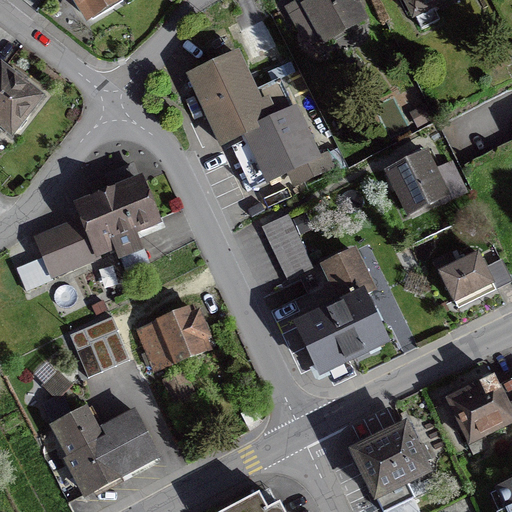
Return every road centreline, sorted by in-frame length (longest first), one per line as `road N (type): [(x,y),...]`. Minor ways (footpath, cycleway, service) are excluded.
road 1 (residential): [(299,432),(180,166),(113,103)]
road 2 (tertiary): [(511,329),(299,432)]
road 3 (residential): [(0,232),(113,103)]
road 4 (tertiary): [(299,432),(151,511)]
road 5 (residential): [(113,103),(0,14)]
road 6 (residential): [(113,103),(205,0)]
